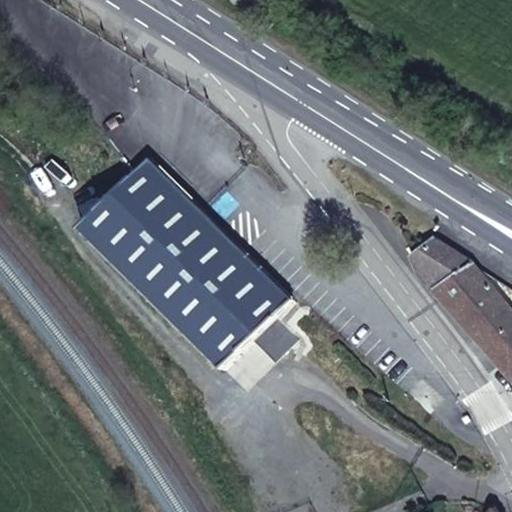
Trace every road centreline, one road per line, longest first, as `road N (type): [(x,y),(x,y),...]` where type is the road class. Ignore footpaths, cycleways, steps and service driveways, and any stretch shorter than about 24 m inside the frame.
road 1 (residential): [(298,97),(291,130),(312,181),(495,418),(511,454)]
road 2 (primary): [(298,97),(511,225)]
road 3 (primary): [(149,0),(298,97)]
